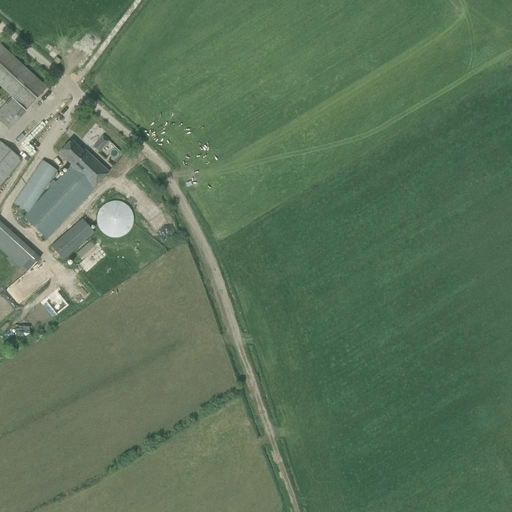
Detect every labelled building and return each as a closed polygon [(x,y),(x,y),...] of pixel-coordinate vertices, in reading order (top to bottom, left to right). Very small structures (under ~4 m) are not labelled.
[(26,110),(40,95),(46,88),(0,45),(0,86),(9,95),(26,110)] [(26,110),(9,95),(0,104),(0,122),(8,130),(26,110)] [(99,153),(109,142),(102,136),(92,147),(99,153)] [(50,188),(34,205),(56,171),(41,162),(14,204),(27,213),(23,217),(47,239),(75,209),(74,209),(87,195),(93,188),(101,179),(108,172),(84,149),(82,152),(71,141),(59,153),(66,160),(71,164),(69,166),(70,167),(55,183),(53,181),(49,186),(50,188)] [(0,184),(21,160),(0,142),(0,184)] [(119,202),(116,201),(113,201),(109,202),(107,203),(104,205),(101,207),(99,210),(97,214),(96,217),(96,220),(97,224),(98,228),(99,230),(102,233),(104,235),(107,237),(111,238),(114,238),(117,238),(121,237),(125,235),(127,233),(130,230),(132,226),(132,223),(133,219),(132,215),(131,212),(129,208),(127,206),(124,203),(121,202),(119,202)] [(82,219),(51,245),(63,259),(94,233),(82,219)] [(79,256),(94,246),(90,241),(76,251),(79,256)] [(38,258),(33,254),(21,268),(26,272),(38,258)] [(39,289),(50,278),(37,264),(26,274),(39,289)]
